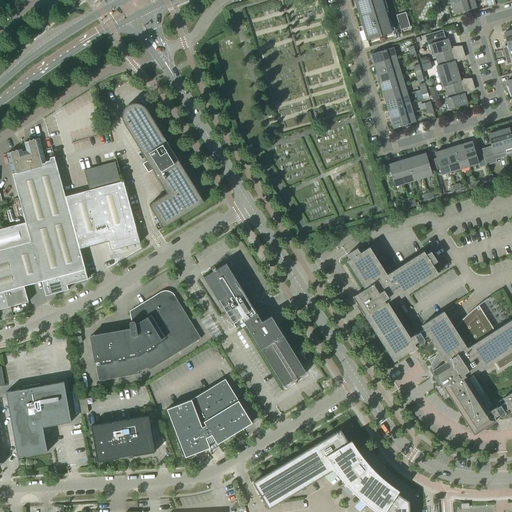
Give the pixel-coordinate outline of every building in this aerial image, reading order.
[(354,0),(367,40),(391,33),(380,0),(354,0)] [(472,1),(452,7),(454,15),(476,8),(473,0),(472,1)] [(396,15),(400,30),(410,27),(405,12),(396,15)] [(511,59),(509,51),(511,50),(511,28),(508,30),(509,32),(503,33),(508,49),(503,50),(507,64),(511,62),(511,59)] [(436,58),(437,60),(452,55),(447,39),(445,39),(443,30),(424,36),(427,46),(428,45),(429,50),(431,50),(433,55),(435,55),(436,58)] [(374,64),(395,57),(392,48),(371,54),(374,64)] [(457,72),(452,55),(437,60),(438,66),(436,66),(438,72),(436,72),(438,77),(457,72)] [(395,57),(374,64),(377,73),(398,66),(395,57)] [(430,62),(422,65),(424,71),(432,68),(430,62)] [(398,66),(377,73),(380,82),(401,76),(398,66)] [(462,88),(457,72),(438,77),(439,83),(441,82),(443,88),(445,87),(446,93),(462,88)] [(401,76),(380,82),(382,92),(404,85),(401,76)] [(385,101),(407,94),(404,85),(382,92),(385,101)] [(447,110),(467,104),(462,88),(446,93),(448,98),(446,99),(448,104),(446,105),(447,109),(447,110)] [(388,110),(409,104),(407,94),(385,101),(388,110)] [(204,202),(146,109),(144,110),(142,108),(140,106),(137,105),(134,105),(134,103),(131,103),(127,105),(125,107),(123,110),(122,113),(121,117),(122,120),(123,123),(150,166),(167,193),(148,205),(162,228),(204,202)] [(391,119),(412,113),(409,104),(388,110),(391,119)] [(415,122),(412,113),(391,119),(394,129),(415,122)] [(504,150),(506,155),(511,153),(511,137),(509,129),(504,130),(503,128),(498,130),(504,150)] [(504,150),(498,130),(493,132),(493,133),(488,135),(492,150),(482,153),(486,166),(497,163),(496,160),(506,157),(506,155),(504,150)] [(0,292),(23,287),(41,281),(42,281),(84,270),(53,157),(50,158),(49,161),(44,162),(38,139),(24,143),(26,153),(22,154),(20,150),(6,154),(25,223),(0,229),(0,292)] [(463,145),(469,166),(479,163),(472,142),(463,145)] [(463,145),(459,146),(459,144),(453,146),(460,169),(469,166),(463,145)] [(450,172),(460,169),(453,146),(447,148),(447,149),(444,150),(450,172)] [(450,172),(444,150),(434,153),(436,159),(433,159),(438,175),(441,175),(450,172)] [(423,178),(428,176),(432,175),(426,154),(416,157),(422,176),(423,178)] [(423,178),(422,176),(416,157),(407,159),(413,181),(423,178)] [(398,162),(402,176),(404,184),(413,181),(407,159),(398,162)] [(83,171),(85,176),(88,190),(119,181),(114,163),(115,163),(115,162),(83,171)] [(402,176),(398,162),(388,165),(394,187),(404,184),(402,176)] [(110,251),(117,249),(139,243),(122,181),(65,197),(73,225),(79,249),(108,241),(110,251)] [(413,344),(417,342),(414,335),(409,338),(386,302),(398,295),(400,298),(437,274),(432,265),(437,262),(430,252),(426,255),(424,252),(387,276),(369,248),(360,254),(357,248),(347,255),(350,260),(347,262),(364,289),(352,297),(353,299),(358,307),(362,314),(393,362),(410,351),(415,348),(413,344)] [(229,262),(205,275),(234,327),(246,321),(282,386),(305,373),(273,314),(261,321),(229,262)] [(87,279),(84,270),(42,281),(46,296),(68,289),(67,285),(87,279)] [(0,309),(27,302),(23,287),(0,292),(0,309)] [(130,329),(129,329),(90,337),(94,362),(98,361),(99,366),(95,366),(98,381),(138,373),(138,371),(147,368),(148,370),(200,338),(172,294),(170,292),(167,291),(164,291),(161,291),(129,311),(131,322),(130,322),(129,323),(129,325),(130,329)] [(484,312),(491,307),(486,299),(479,304),(484,312)] [(423,329),(414,335),(417,342),(418,342),(420,343),(421,342),(423,341),(423,339),(423,338),(427,335),(437,351),(434,356),(428,360),(430,364),(427,370),(428,371),(428,370),(432,377),(431,378),(431,379),(431,380),(432,381),(433,381),(434,381),(435,381),(436,382),(435,382),(435,383),(434,384),(435,385),(436,386),(437,387),(438,387),(438,386),(440,389),(443,387),(473,435),(495,421),(493,418),(498,415),(494,408),(489,411),(472,385),(466,376),(478,368),(480,372),(494,363),(499,369),(511,360),(511,320),(495,331),(478,306),(479,305),(478,305),(472,310),(467,315),(459,323),(454,329),(443,312),(421,326),(423,329)] [(211,317),(202,322),(213,341),(222,335),(211,317)] [(214,344),(209,347),(214,355),(219,351),(214,344)] [(217,444),(252,423),(225,378),(191,399),(166,409),(185,456),(209,447),(208,443),(215,440),(217,444)] [(5,393),(9,412),(18,457),(47,451),(43,431),(44,429),(46,427),(70,422),(62,382),(38,387),(38,384),(21,387),(22,389),(5,393)] [(494,408),(498,415),(499,416),(501,416),(503,416),(504,414),(504,413),(504,411),(508,408),(511,413),(511,390),(502,397),(505,402),(494,408)] [(76,391),(70,392),(74,415),(80,414),(77,396),(76,391)] [(88,413),(86,399),(79,400),(81,414),(88,413)] [(147,415),(91,425),(97,461),(117,458),(117,456),(119,455),(120,451),(122,451),(123,457),(128,456),(127,450),(130,449),(132,453),(134,453),(134,455),(154,451),(147,415)] [(378,511),(409,511),(409,502),(371,477),(364,470),(340,430),(253,483),(268,509),(335,469),(335,470),(340,476),(345,482),(350,487),(356,494),(362,499),(368,505),(374,509),(378,511)]
